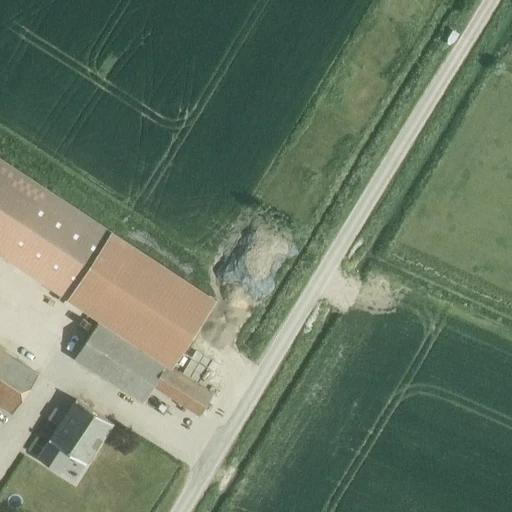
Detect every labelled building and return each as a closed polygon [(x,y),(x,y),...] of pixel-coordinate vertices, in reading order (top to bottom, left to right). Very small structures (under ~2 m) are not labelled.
[(0,156),(0,253),(67,298),(171,367),(216,299),(112,230),(0,156)] [(236,216),(224,219),(225,226),(207,229),(210,245),(241,239),(236,216)] [(247,251),(269,262),(286,230),(263,218),(247,251)] [(200,415),(213,394),(98,321),(74,358),(143,402),(153,385),(200,415)] [(0,405),(11,413),(37,373),(0,348),(0,405)] [(87,463),(113,423),(76,399),(66,414),(55,407),(48,419),(58,426),(49,439),(49,438),(48,439),(86,464),(87,463)]
